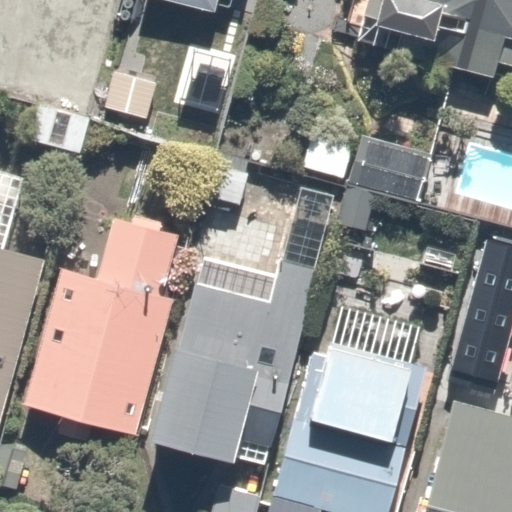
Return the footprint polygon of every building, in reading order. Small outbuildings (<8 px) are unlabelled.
[(109,0),(12,0),(0,44),(0,84),(29,93),(15,140),(76,157),(90,107),(80,104),(109,0)] [(511,0),(371,0),(367,28),(511,55),(511,0)] [(424,145),(367,133),(355,189),(412,201),(424,145)] [(0,427),(50,263),(0,247),(0,234),(14,188),(0,183),(0,427)] [(131,431),(186,234),(106,211),(88,276),(57,268),(20,400),(131,431)] [(260,294),(186,275),(144,435),(233,459),(244,420),(271,427),(310,280),(267,268),(260,294)] [(310,511),(380,511),(419,355),(331,326),(307,426),(281,420),(263,491),(214,479),(205,511),(310,511),(311,511),(310,511)] [(511,511),(511,418),(445,400),(414,511),(511,511)] [(185,511),(189,500),(129,484),(122,511),(185,511)]
